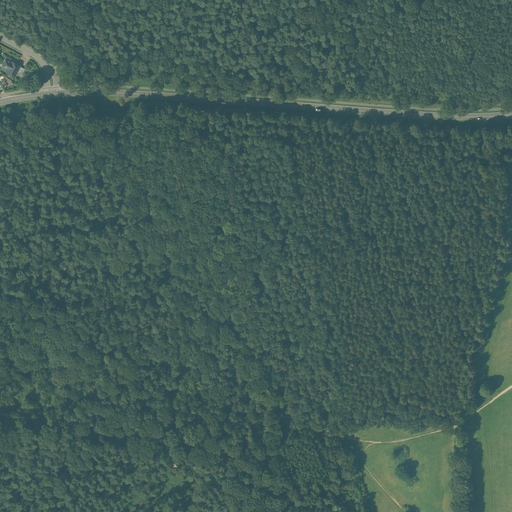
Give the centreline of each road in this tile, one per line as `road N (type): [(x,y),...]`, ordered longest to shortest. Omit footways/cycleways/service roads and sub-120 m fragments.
road 1 (unknown): [(0,432),(236,471),(254,466),(277,431),(255,366),(175,291),(95,125),(90,92)]
road 2 (secondary): [(51,94),(511,114)]
road 3 (unknown): [(90,56),(257,80),(511,88)]
road 4 (track): [(298,0),(223,30),(65,61),(60,86)]
road 5 (track): [(485,511),(479,375),(511,263)]
road 6 (track): [(511,386),(456,424),(395,440),(357,440),(314,424)]
road 7 (track): [(281,490),(271,467),(250,451),(92,432)]
road 8 (track): [(92,432),(87,360),(17,317),(0,283)]
